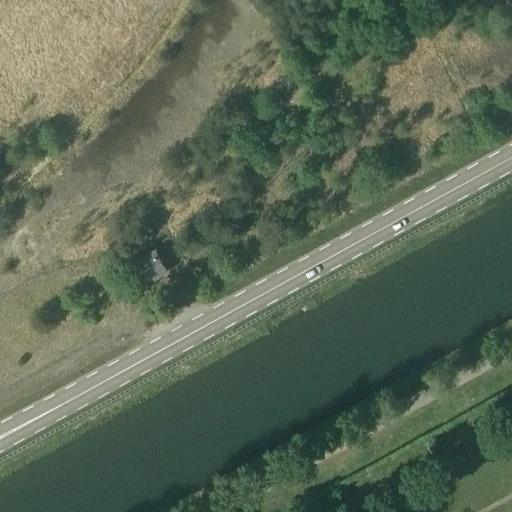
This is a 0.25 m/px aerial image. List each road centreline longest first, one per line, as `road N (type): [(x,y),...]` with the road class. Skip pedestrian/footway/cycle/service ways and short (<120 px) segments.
road 1 (secondary): [(0,432),(511,157)]
road 2 (unclassified): [(215,511),(511,347)]
